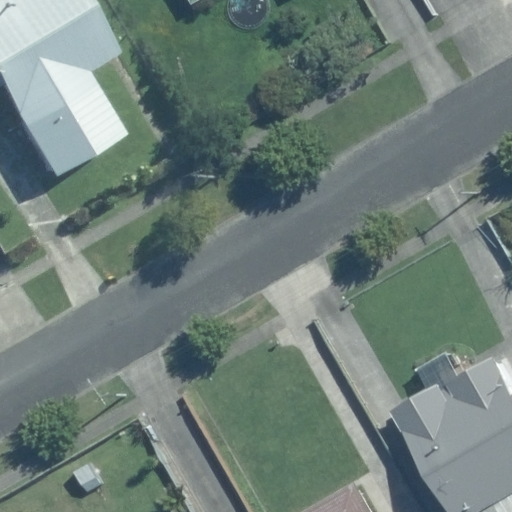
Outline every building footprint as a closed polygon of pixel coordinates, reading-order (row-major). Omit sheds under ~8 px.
[(116,59),(80,0),(0,0),(0,110),(43,181),(118,135),(83,79),(116,59)] [(192,0),(198,10),(216,0),(192,0)] [(360,300),(321,323),(377,419),(416,396),(360,300)] [(435,391),(398,413),(454,511),(511,511),(511,373),(503,359),(472,377),(455,350),(422,371),(435,391)] [(383,511),(365,480),(308,511),(383,511)]
